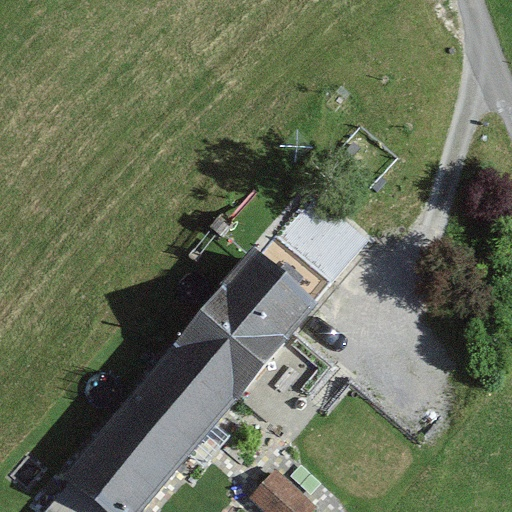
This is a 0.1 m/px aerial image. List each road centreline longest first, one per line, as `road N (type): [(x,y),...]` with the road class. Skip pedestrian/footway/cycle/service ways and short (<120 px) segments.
road 1 (track): [(495,86),(380,346)]
road 2 (residential): [(458,0),(511,120)]
